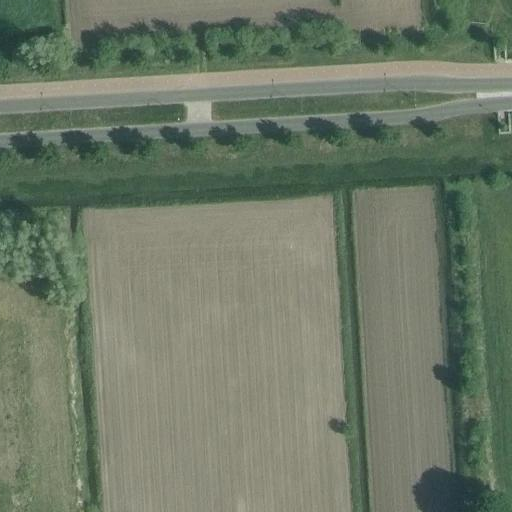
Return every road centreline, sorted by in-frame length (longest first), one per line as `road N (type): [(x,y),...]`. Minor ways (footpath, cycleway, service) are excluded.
road 1 (tertiary): [(0,142),(511,103)]
road 2 (tertiary): [(511,85),(418,83),(0,107)]
